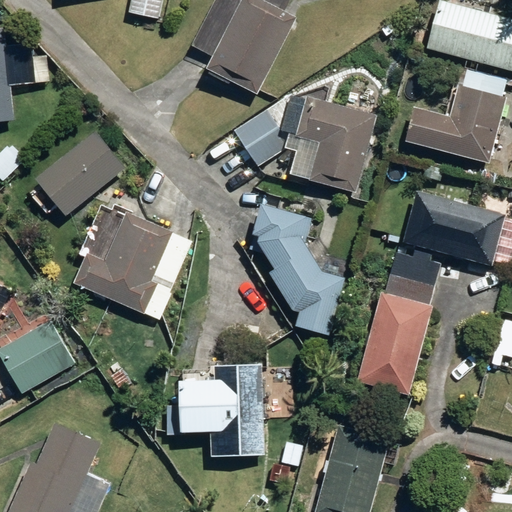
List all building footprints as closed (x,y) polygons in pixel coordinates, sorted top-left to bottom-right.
[(131,0),(129,12),(158,19),(162,0),(131,0)] [(240,0),(206,69),(256,95),(296,17),(261,0),(240,0)] [(425,48),(511,71),(511,20),(438,0),(425,48)] [(0,31),(0,123),(12,122),(3,32),(0,31)] [(406,142),(488,163),(505,98),(493,95),(499,75),(460,65),(454,87),(459,88),(451,120),(414,110),(406,142)] [(309,182),(355,193),(367,146),(374,147),(376,137),(370,135),(375,116),(306,97),(305,100),(291,96),(282,133),(319,143),(309,182)] [(234,131),(257,167),(288,147),(264,111),(234,131)] [(94,131),(34,178),(62,215),(123,168),(94,131)] [(0,153),(0,178),(3,181),(22,161),(7,147),(0,153)] [(484,180),(494,183),(497,173),(486,171),(484,180)] [(397,251),(392,273),(436,284),(441,262),(430,260),(432,250),(492,266),(505,215),(416,192),(403,243),(415,246),(413,255),(397,251)] [(73,285),(159,320),(191,240),(126,213),(125,215),(101,205),(80,256),(84,257),(73,285)] [(295,326),(329,336),(345,279),(322,273),(305,242),(311,219),(261,205),(248,249),(264,254),(275,271),(271,273),(292,310),(299,313),(295,326)] [(354,279),(377,284),(380,271),(356,266),(354,279)] [(436,284),(392,273),(387,294),(381,293),(358,382),(408,394),(436,284)] [(0,349),(0,357),(21,394),(75,363),(51,321),(0,349)] [(101,365),(121,391),(130,384),(110,357),(101,365)] [(210,432),(210,458),(264,456),(263,412),(268,412),(267,403),(263,403),(261,364),(213,367),(213,381),(180,382),(180,406),(167,406),(167,434),(210,432)] [(8,511),(98,511),(111,484),(87,473),(100,445),(55,424),(36,465),(31,463),(8,511)] [(316,511),(370,511),(389,440),(339,427),(335,440),(328,439),(324,451),(332,453),(316,511)] [(281,463),(299,466),(303,446),(286,442),(281,463)] [(269,480),(286,484),(290,467),(273,463),(269,480)]
